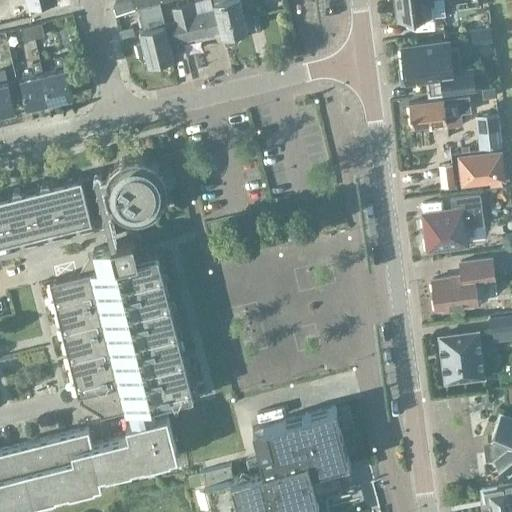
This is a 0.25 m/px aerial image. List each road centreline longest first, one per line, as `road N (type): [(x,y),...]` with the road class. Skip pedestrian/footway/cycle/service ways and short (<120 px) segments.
road 1 (tertiary): [(426,511),(365,58)]
road 2 (residential): [(117,118),(365,58)]
road 3 (residential): [(117,118),(88,0)]
road 4 (residential): [(0,145),(117,118)]
